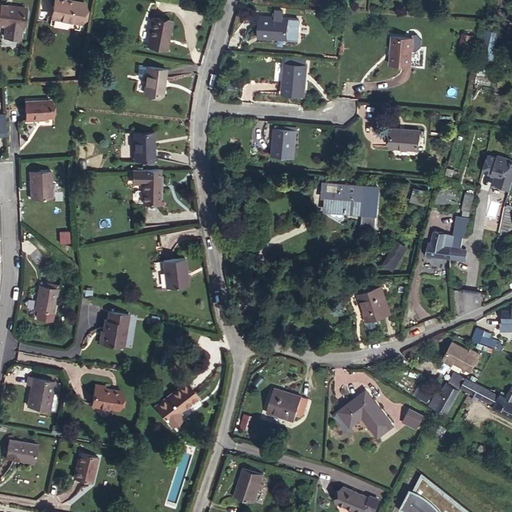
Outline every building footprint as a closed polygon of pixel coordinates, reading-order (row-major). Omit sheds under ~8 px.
[(81,23),(85,3),(69,0),(54,0),(51,17),(81,23)] [(0,25),(5,26),(21,28),(24,7),(0,4),(0,25)] [(257,37),(287,39),(289,18),(259,16),(257,37)] [(166,49),(172,21),(152,17),(147,45),(166,49)] [(21,28),(5,26),(3,35),(5,37),(18,39),(20,37),(21,28)] [(486,29),(479,67),(491,69),(499,32),(486,29)] [(472,35),(463,34),(460,43),(469,45),(472,35)] [(392,36),(390,63),(411,65),(413,38),(392,36)] [(304,95),(307,65),(305,65),(286,63),(284,63),(282,93),(304,95)] [(147,66),(144,92),(163,94),(166,68),(147,66)] [(34,120),(34,118),(51,117),(51,100),(25,101),(26,120),(34,120)] [(420,130),(392,127),(390,147),(418,150),(420,130)] [(296,129),(274,128),(272,155),(294,157),(296,129)] [(134,132),(135,160),(154,159),(153,132),(134,132)] [(508,193),(511,181),(511,162),(498,157),(497,160),(488,157),(483,174),(495,178),(497,178),(494,188),(508,193)] [(160,169),(133,169),(133,183),(143,183),(143,204),(160,204),(160,169)] [(31,198),(52,198),(51,170),(30,171),(31,198)] [(379,188),(323,183),(322,194),(326,194),(325,209),(345,210),(345,212),(346,212),(346,208),(362,209),(361,225),(376,227),(379,188)] [(410,201),(425,205),(427,198),(412,193),(410,201)] [(463,209),(470,211),(474,195),(467,193),(463,209)] [(511,207),(504,206),(500,226),(509,227),(510,221),(511,213),(511,207)] [(466,228),(469,216),(458,215),(457,215),(455,226),(466,228)] [(454,235),(463,237),(464,237),(466,228),(455,226),(454,235)] [(426,254),(450,258),(451,258),(453,248),(461,249),(462,240),(463,237),(454,235),(434,231),(431,242),(428,242),(426,254)] [(69,232),(59,233),(60,243),(69,243),(69,232)] [(395,273),(407,247),(395,241),(383,267),(395,273)] [(461,249),(453,248),(451,258),(467,260),(468,250),(461,249)] [(185,257),(163,260),(166,288),(188,285),(185,257)] [(39,285),(35,309),(38,310),(53,313),(58,288),(57,288),(40,285),(39,285)] [(367,321),(391,313),(382,286),(357,293),(367,321)] [(509,321),(511,321),(511,309),(502,310),(502,321),(509,321)] [(38,310),(37,318),(52,320),(53,313),(38,310)] [(129,314),(109,311),(107,320),(105,320),(101,343),(124,347),(129,314)] [(473,339),(480,342),(480,340),(502,349),(503,345),(501,344),(502,342),(489,337),(491,332),(477,327),(473,339)] [(453,362),(471,371),(480,353),(471,348),(470,351),(453,341),(443,359),(452,364),(453,362)] [(462,386),(467,378),(455,372),(450,380),(462,386)] [(30,377),(28,384),(31,385),(27,405),(40,408),(39,415),(47,416),(48,409),(49,409),(53,390),(54,381),(30,377)] [(500,395),(467,378),(462,386),(495,404),(494,407),(511,416),(511,401),(511,402),(511,401),(511,385),(511,386),(508,394),(502,391),(500,395)] [(450,380),(448,384),(459,390),(462,386),(450,380)] [(186,381),(156,406),(170,424),(171,426),(183,417),(179,411),(198,396),(186,381)] [(443,394),(435,408),(446,414),(459,390),(448,384),(447,383),(441,393),(443,394)] [(104,385),(95,384),(92,405),(118,409),(120,390),(104,388),(104,385)] [(432,392),(421,386),(416,394),(427,400),(432,392)] [(308,398),(274,387),(267,411),(294,420),(298,409),(304,411),(308,398)] [(58,390),(53,390),(49,409),(54,410),(58,390)] [(366,390),(338,411),(350,426),(362,417),(378,437),(393,425),(366,390)] [(419,424),(424,415),(409,408),(404,417),(419,424)] [(37,444),(9,439),(6,457),(18,460),(18,458),(34,461),(37,444)] [(92,482),(98,456),(80,452),(73,478),(92,482)] [(234,495),(255,502),(264,473),(243,467),(234,495)] [(371,496),(370,497),(344,486),(337,502),(359,511),(358,511),(374,511),(380,500),(371,496)]
